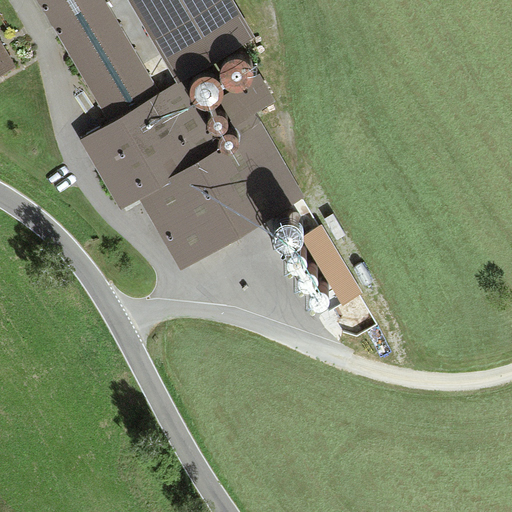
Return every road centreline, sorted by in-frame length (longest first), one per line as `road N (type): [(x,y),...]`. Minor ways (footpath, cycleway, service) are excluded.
road 1 (track): [(116,327),(149,308),(225,309),(407,379),(511,372)]
road 2 (tertiary): [(0,192),(39,214),(87,275),(221,511)]
